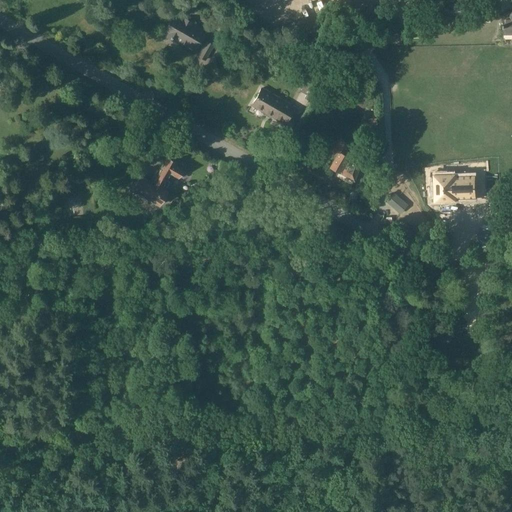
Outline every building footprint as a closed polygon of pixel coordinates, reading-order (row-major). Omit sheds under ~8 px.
[(502,34),(511,34),(511,10),(509,12),(502,13),(502,34)] [(164,34),(195,51),(197,46),(203,49),(199,56),(205,60),(214,46),(201,39),(206,32),(176,14),(164,34)] [(262,51),(250,44),(244,55),(250,58),(254,51),(260,54),(262,51)] [(307,80),(312,83),(315,77),(309,74),(307,80)] [(310,101),(321,81),(316,77),(305,98),(310,101)] [(285,124),(294,107),(261,89),(252,105),(266,113),(266,114),(267,114),(267,113),(270,114),(270,116),(285,124)] [(370,150),(377,149),(379,149),(377,124),(370,124),(365,125),(365,130),(367,130),(367,137),(366,137),(367,150),(370,150)] [(341,139),(330,149),(335,155),(337,154),(330,167),(338,171),(338,172),(354,181),(362,162),(361,161),(349,154),(348,154),(352,151),(341,139)] [(171,173),(178,178),(183,169),(175,165),(177,163),(167,157),(156,175),(155,174),(151,181),(140,175),(132,190),(158,205),(167,191),(165,189),(169,182),(166,180),(171,173)] [(457,199),(457,197),(456,176),(456,174),(436,175),(437,200),(457,199)] [(476,175),(456,176),(457,197),(477,196),(476,175)] [(348,190),(347,202),(355,203),(356,188),(350,188),(348,190)] [(385,201),(398,212),(403,205),(391,194),(385,201)]
